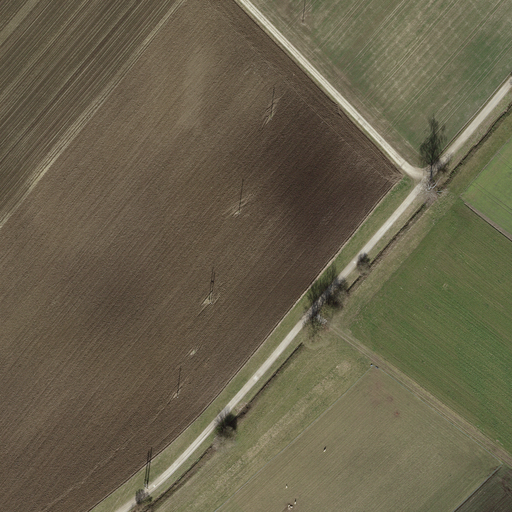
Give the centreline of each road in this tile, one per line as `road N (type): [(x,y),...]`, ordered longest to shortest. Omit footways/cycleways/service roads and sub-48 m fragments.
road 1 (track): [(511,82),(198,443),(124,511)]
road 2 (track): [(244,0),(424,182)]
road 3 (track): [(312,311),(511,464)]
